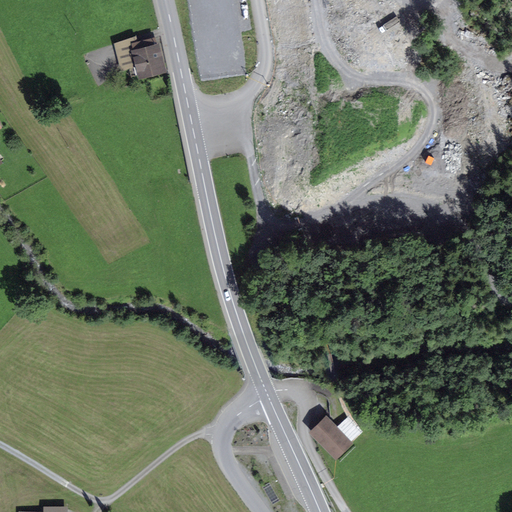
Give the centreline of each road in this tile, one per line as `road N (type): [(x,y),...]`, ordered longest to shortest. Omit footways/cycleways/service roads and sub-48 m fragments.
road 1 (secondary): [(186,111),(244,337),(319,511)]
road 2 (track): [(313,0),(330,53),(349,71),(407,79),(432,112),(425,137),(350,202)]
road 3 (residential): [(186,111),(244,95),(258,78),(264,54),(256,0)]
